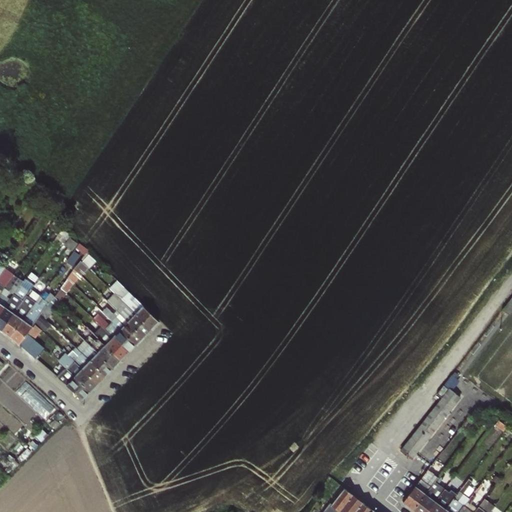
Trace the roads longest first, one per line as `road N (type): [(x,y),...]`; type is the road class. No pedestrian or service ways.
road 1 (residential): [(395,511),(366,489),(391,459),(397,434),(511,284)]
road 2 (residential): [(76,412),(166,324)]
